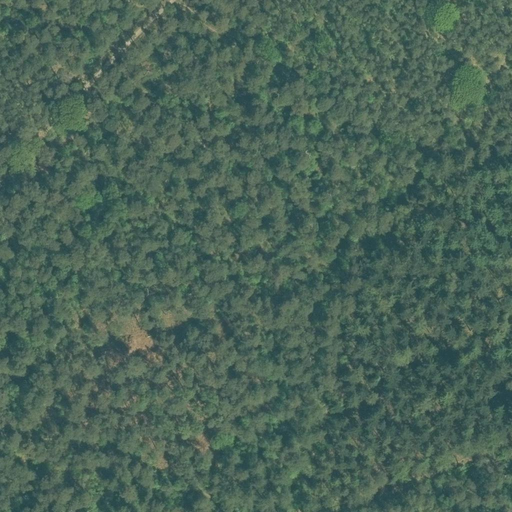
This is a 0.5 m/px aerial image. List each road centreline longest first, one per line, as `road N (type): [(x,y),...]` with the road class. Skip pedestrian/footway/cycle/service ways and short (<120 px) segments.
road 1 (track): [(0,436),(124,452),(217,487),(346,511),(511,441)]
road 2 (track): [(511,58),(380,254),(307,511)]
road 3 (track): [(511,170),(440,161),(304,88),(184,0)]
road 4 (track): [(174,0),(0,176)]
